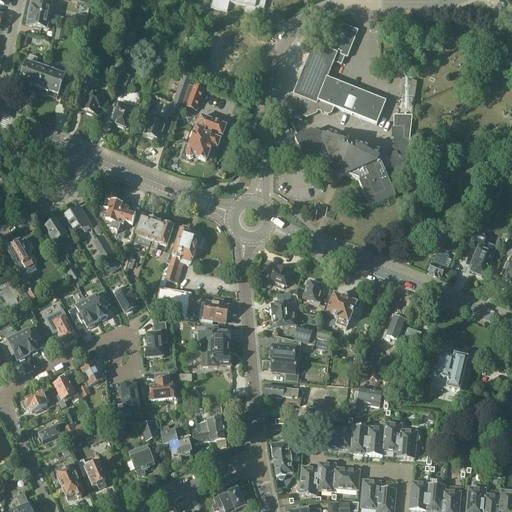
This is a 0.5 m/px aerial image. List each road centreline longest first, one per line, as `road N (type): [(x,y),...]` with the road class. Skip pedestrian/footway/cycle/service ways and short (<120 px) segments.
road 1 (tertiary): [(511,325),(269,222)]
road 2 (tertiary): [(258,201),(280,60),(312,16),(352,2)]
road 3 (tertiary): [(259,459),(247,238)]
road 4 (tertiary): [(231,213),(88,157)]
road 5 (residential): [(404,511),(408,470),(306,459)]
road 6 (residential): [(133,511),(259,459)]
road 7 (residential): [(0,398),(113,341)]
road 8 (unclassified): [(0,230),(70,195),(88,157)]
